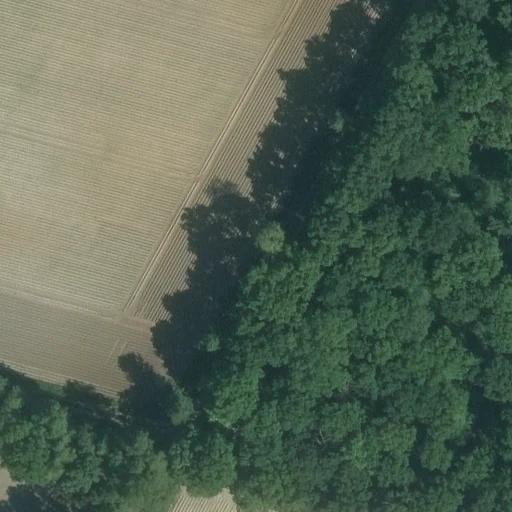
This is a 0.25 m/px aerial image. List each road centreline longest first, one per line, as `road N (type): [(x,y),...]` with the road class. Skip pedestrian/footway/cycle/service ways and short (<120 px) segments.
road 1 (track): [(127,511),(396,0)]
road 2 (track): [(0,386),(173,432)]
